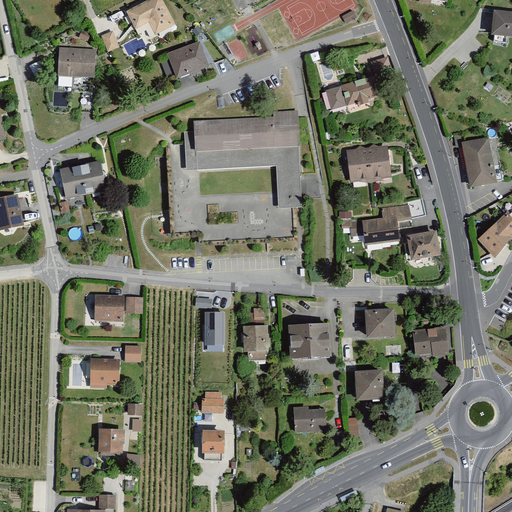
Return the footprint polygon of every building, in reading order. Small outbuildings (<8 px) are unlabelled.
[(152,39),(172,30),(157,0),(155,0),(124,15),(133,34),(147,28),(152,39)] [(417,0),(416,6),(447,11),(448,0),(417,0)] [(487,42),(511,44),(511,18),(490,17),(487,42)] [(106,57),(116,53),(108,35),(98,39),(106,57)] [(209,71),(198,46),(162,61),(173,86),(209,71)] [(59,82),(93,83),(94,54),(60,53),(59,82)] [(328,121),(370,110),(364,84),(321,96),(328,121)] [(0,143),(11,140),(2,106),(0,106),(0,143)] [(185,133),(186,145),(172,146),(167,146),(172,238),(198,237),(199,247),(298,242),(297,208),(302,208),(300,174),(300,164),(299,146),(297,112),(275,113),(275,118),(195,122),(195,133),(185,133)] [(465,192),(492,188),(484,142),(457,147),(465,192)] [(344,185),(383,184),(382,148),(343,149),(344,185)] [(84,171),(90,197),(109,192),(103,167),(84,171)] [(71,202),(90,197),(84,171),(65,176),(71,202)] [(27,230),(21,199),(0,203),(0,222),(3,236),(27,230)] [(378,210),(379,222),(397,221),(409,220),(408,207),(378,210)] [(511,236),(511,217),(507,213),(478,240),(495,258),(511,236)] [(349,222),(352,235),(360,234),(357,220),(349,222)] [(365,250),(399,247),(397,221),(379,222),(363,224),(365,250)] [(436,263),(433,241),(407,245),(411,267),(436,263)] [(122,302),(93,302),(92,328),(121,328),(122,302)] [(140,303),(125,303),(125,319),(140,319),(140,303)] [(394,309),(365,311),(367,337),(396,335),(394,309)] [(225,312),(205,312),(205,345),(225,345),(225,312)] [(260,312),(252,312),(252,324),(260,324),(260,312)] [(327,329),(287,331),(288,365),(329,364),(327,329)] [(266,333),(241,333),(241,358),(266,358),(266,333)] [(446,334),(411,337),(413,361),(448,358),(446,334)] [(140,352),(123,352),(123,366),(140,366),(140,352)] [(118,366),(88,365),(87,393),(105,394),(105,390),(117,391),(118,366)] [(385,401),(384,370),(357,371),(358,402),(385,401)] [(203,404),(200,404),(199,418),(221,419),(222,404),(219,404),(219,396),(203,396),(203,404)] [(139,408),(126,408),(126,421),(139,421),(139,408)] [(291,413),(293,438),(323,436),(321,415),(307,416),(307,412),(291,413)] [(139,424),(130,423),(130,433),(139,434),(139,424)] [(355,423),(347,423),(347,437),(356,437),(355,423)] [(122,429),(96,428),(96,452),(99,452),(99,456),(116,456),(116,452),(122,452),(122,429)] [(222,460),(222,436),(200,436),(200,460),(222,460)] [(343,436),(334,437),(336,451),(345,451),(343,436)] [(138,456),(124,456),(124,467),(138,467),(138,456)] [(113,496),(98,496),(98,511),(105,511),(113,511),(113,496)]
